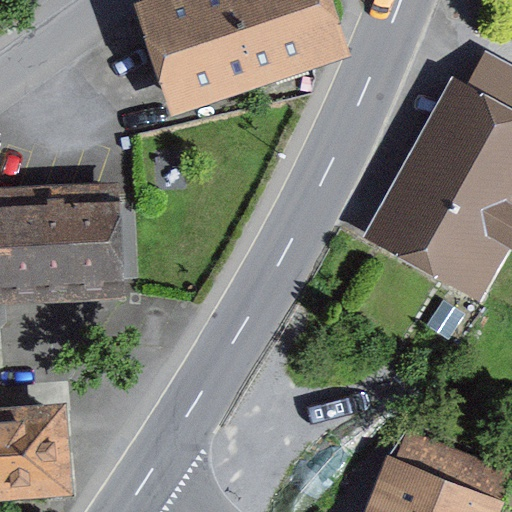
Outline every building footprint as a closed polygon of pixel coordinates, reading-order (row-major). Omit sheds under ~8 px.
[(197,0),(194,1),(157,19),(187,106),(274,77),(269,63),(329,42),(315,0),(197,0)] [(401,167),(385,197),(401,205),(388,229),(460,267),(511,170),(511,69),(486,56),(468,90),(454,82),(429,128),(439,134),(425,160),(415,154),(407,170),(401,167)] [(0,283),(112,278),(108,202),(0,206),(0,283)] [(0,486),(61,482),(55,414),(0,417),(0,486)] [(404,472),(388,511),(475,511),(476,511),(480,511),(492,511),(507,476),(408,436),(395,468),(404,472)]
